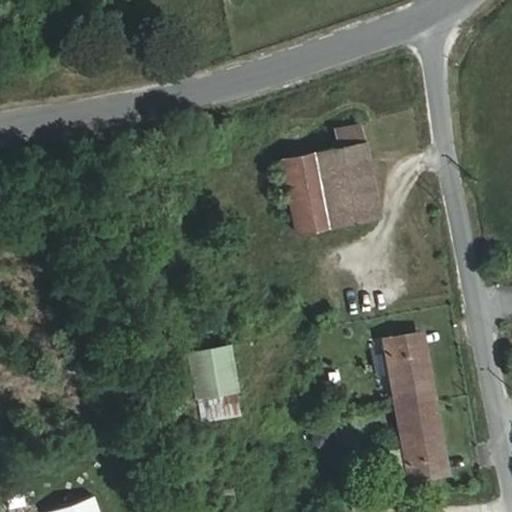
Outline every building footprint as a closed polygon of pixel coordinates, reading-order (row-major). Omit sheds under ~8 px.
[(339,149),(281,161),(296,229),(378,217),(359,125),(335,130),(339,149)] [(185,335),(189,352),(227,347),(225,329),(185,335)] [(421,332),(383,338),(396,409),(438,402),(429,346),(423,347),(421,332)] [(227,347),(189,352),(195,396),(235,389),(227,347)] [(195,396),(189,352),(172,355),(178,398),(195,396)] [(448,460),(438,402),(396,409),(409,481),(445,474),(443,460),(448,460)] [(99,511),(94,494),(44,509),(45,511),(99,511)]
